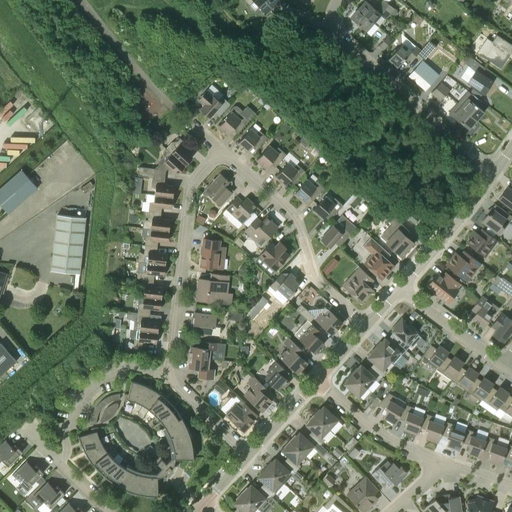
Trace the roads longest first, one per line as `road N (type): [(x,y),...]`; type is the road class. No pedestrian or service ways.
road 1 (residential): [(494,173),(339,40),(330,22),(338,0)]
road 2 (residential): [(171,376),(186,193),(220,151)]
road 3 (residential): [(366,325),(313,281),(291,215),(220,151)]
road 4 (residential): [(58,462),(72,409),(92,381),(129,366),(171,376)]
road 5 (residential): [(441,463),(368,428),(317,381)]
road 6 (residential): [(400,290),(494,173)]
road 7 (residential): [(502,366),(400,290)]
